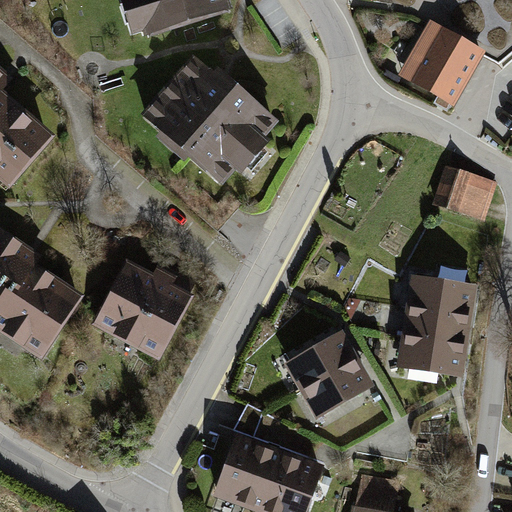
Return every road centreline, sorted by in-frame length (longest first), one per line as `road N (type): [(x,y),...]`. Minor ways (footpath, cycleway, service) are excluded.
road 1 (residential): [(344,98),(338,141),(131,511)]
road 2 (residential): [(479,511),(511,256)]
road 3 (residential): [(344,98),(511,167)]
road 4 (tertiary): [(110,511),(0,453)]
